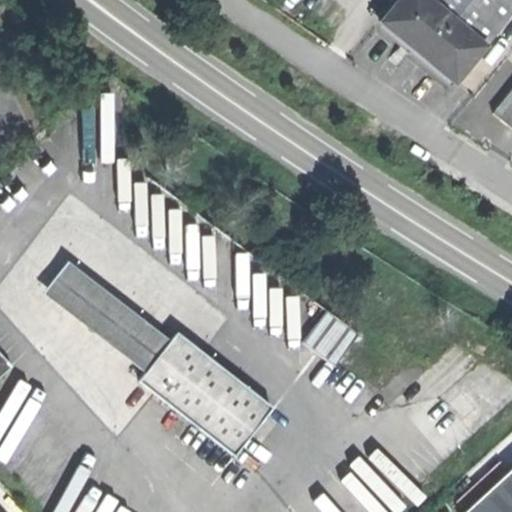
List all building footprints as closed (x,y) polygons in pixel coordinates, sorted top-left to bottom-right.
[(452,82),(481,46),(426,0),(395,0),(378,20),(412,49),(452,82)] [(511,0),(426,0),(481,46),(511,8),(511,0)] [(511,90),(492,114),(511,130),(511,90)] [(40,290),(142,370),(167,338),(65,258),(40,290)] [(354,330),(322,307),(298,338),(330,362),(354,330)] [(142,370),(136,377),(230,451),(245,430),(267,402),(174,329),(167,338),(142,370)] [(0,375),(11,365),(0,353),(0,375)] [(279,411),(267,402),(245,430),(257,439),(279,411)] [(511,511),(511,460),(454,511),(511,511)]
